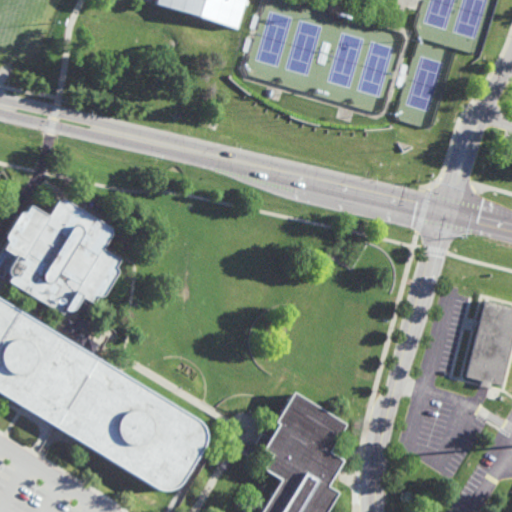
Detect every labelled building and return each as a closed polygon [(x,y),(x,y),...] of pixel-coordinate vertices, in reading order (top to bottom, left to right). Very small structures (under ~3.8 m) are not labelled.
[(154,0),(153,4),(235,29),(243,0),(154,0)] [(77,326),(72,322),(78,311),(74,308),(73,309),(72,310),(71,310),(70,311),(69,311),(68,311),(67,311),(66,311),(65,310),(64,309),(61,313),(7,280),(9,276),(8,276),(7,275),(6,273),(5,271),(6,270),(1,277),(0,276),(0,251),(7,239),(6,238),(5,236),(5,235),(5,233),(18,211),(19,211),(19,210),(21,210),(22,209),(23,209),(24,209),(25,210),(29,203),(47,214),(56,199),(58,198),(59,197),(61,197),(62,197),(63,197),(108,224),(109,226),(110,227),(111,229),(111,230),(110,232),(101,246),(120,258),(115,266),(116,267),(117,268),(117,269),(117,270),(117,271),(117,272),(104,293),(103,294),(102,294),(102,295),(101,295),(100,295),(99,295),(98,295),(97,294),(92,302),(91,302),(85,313),(90,316),(83,329),(77,326)] [(511,332),(499,386),(489,383),(489,386),(480,384),(481,382),(464,377),(483,299),(511,306),(511,332)] [(72,322),(77,326),(76,328),(87,335),(85,337),(96,344),(88,357),(193,421),(196,424),(199,427),(201,430),(202,434),(202,437),(201,442),(190,461),(178,482),(176,485),(173,487),(169,489),(164,490),(159,490),(153,487),(0,394),(0,304),(65,344),(70,336),(59,330),(65,319),(72,322)] [(326,452),(340,461),(324,486),(335,493),(323,511),(256,511),(276,480),(259,469),(268,455),(259,449),(260,448),(252,443),(258,433),(266,438),(274,424),(271,422),(289,391),(343,425),(326,452)]
